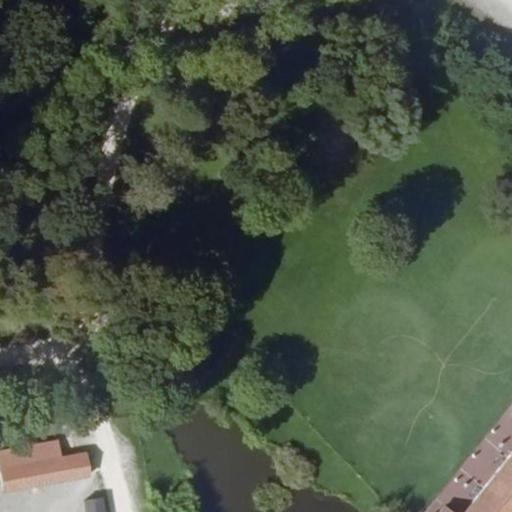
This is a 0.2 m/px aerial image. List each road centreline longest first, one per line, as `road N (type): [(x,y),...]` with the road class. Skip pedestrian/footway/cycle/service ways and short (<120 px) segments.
road 1 (track): [(0,178),(42,210),(75,250),(91,299),(124,511)]
road 2 (track): [(0,156),(121,0)]
